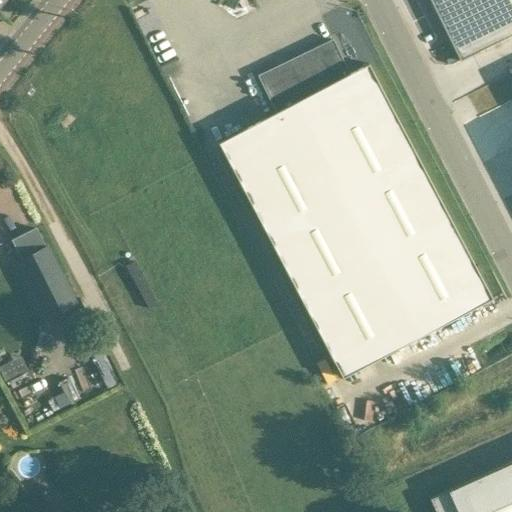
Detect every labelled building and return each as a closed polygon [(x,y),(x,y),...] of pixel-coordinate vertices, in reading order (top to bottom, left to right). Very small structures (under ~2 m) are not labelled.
[(511,34),(511,0),(430,0),(460,60),(511,34)] [(276,112),(219,142),(342,377),(492,297),(368,63),(349,73),(332,39),(258,75),(276,112)] [(12,239),(21,258),(45,246),(36,227),(12,239)] [(47,318),(76,304),(47,245),(45,246),(21,258),(17,260),(47,318)] [(107,388),(116,383),(93,340),(85,345),(107,388)] [(10,362),(0,367),(6,379),(16,374),(10,362)] [(63,392),(47,400),(53,411),(78,398),(67,377),(58,382),(63,392)] [(511,511),(511,460),(448,490),(457,511),(511,511)] [(61,511),(66,508),(56,494),(39,507),(43,511),(61,511)]
